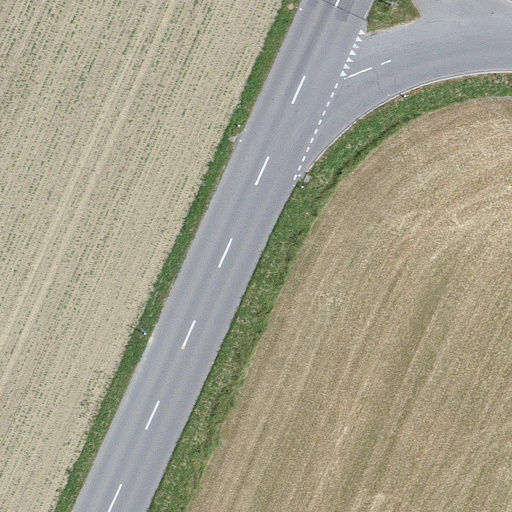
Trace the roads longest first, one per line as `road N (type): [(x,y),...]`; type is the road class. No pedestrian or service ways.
road 1 (secondary): [(341,0),(112,511)]
road 2 (unclassified): [(511,33),(367,0)]
